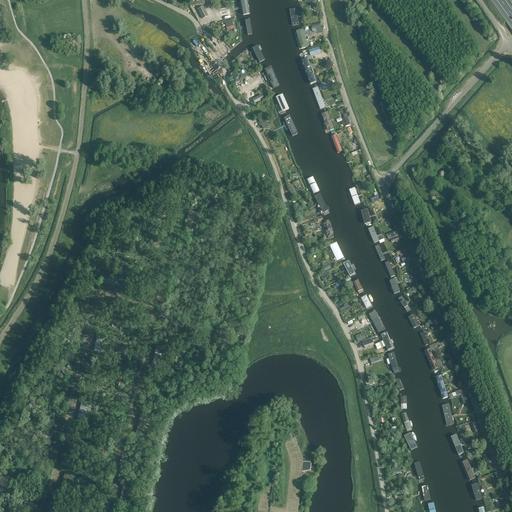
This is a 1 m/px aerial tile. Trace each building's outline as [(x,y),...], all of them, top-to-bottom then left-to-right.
[(247,0),(239,0),(243,17),(251,15),(247,0)] [(208,17),(203,6),(197,9),(202,20),(208,17)] [(296,7),(289,8),(293,26),(299,24),(296,7)] [(232,21),(225,22),(227,31),(234,29),(232,21)] [(249,21),(244,22),(247,36),(252,35),(249,21)] [(302,28),(296,29),(301,48),(308,46),(305,37),(302,28)] [(309,49),(309,50),(311,56),(321,53),(319,46),(309,49)] [(257,47),(252,49),(259,63),(264,61),(257,47)] [(306,56),(301,58),(310,81),(315,80),(306,56)] [(279,86),(270,64),(263,67),(273,88),(279,86)] [(236,72),(230,75),(233,80),(239,77),(236,72)] [(334,87),(332,79),(321,83),(323,89),(329,88),(329,89),(334,87)] [(318,85),(312,87),(320,108),(326,106),(318,85)] [(288,108),(282,93),(275,95),(281,111),(288,108)] [(264,99),(262,95),(254,100),(256,104),(264,99)] [(328,113),(321,115),(326,128),(324,128),(326,134),(335,132),(328,113)] [(298,134),(289,114),(283,116),(292,136),(298,134)] [(258,121),(261,125),(263,130),(269,127),(264,118),(258,121)] [(337,136),(331,137),(338,154),(343,152),(337,136)] [(314,178),(307,181),(313,195),(320,192),(314,178)] [(350,191),(355,206),(361,205),(355,189),(350,191)] [(251,211),(261,214),(266,194),(256,192),(255,194),(254,199),(253,204),(252,209),(251,211)] [(319,195),(314,197),(323,215),(327,213),(319,195)] [(185,232),(194,234),(199,214),(189,212),(189,214),(187,219),(187,222),(186,224),(185,229),(185,232)] [(206,233),(207,232),(208,233),(209,232),(208,231),(212,228),(213,229),(213,228),(212,227),(213,226),(210,222),(202,229),(206,233)] [(328,222),(322,224),(328,241),(334,238),(328,222)] [(368,230),(374,244),(379,242),(373,228),(368,230)] [(190,242),(186,248),(191,252),(190,251),(194,247),(195,248),(196,247),(190,242)] [(158,248),(159,245),(149,243),(146,253),(156,255),(157,253),(158,248)] [(344,259),(336,243),(329,247),(337,262),(344,259)] [(375,247),(381,262),(385,260),(379,246),(375,247)] [(235,279),(245,282),(249,262),(240,260),(239,262),(238,267),(237,272),(235,277),(235,279)] [(355,274),(348,262),(343,265),(349,277),(355,274)] [(385,264),(391,278),(395,276),(389,262),(385,264)] [(120,288),(122,278),(102,273),(100,283),(103,283),(108,285),(110,285),(113,286),(117,287),(120,288)] [(168,299),(178,302),(183,282),(173,280),(172,282),(171,287),(171,290),(170,292),(169,297),(168,299)] [(390,282),(394,296),(401,294),(396,280),(390,282)] [(364,292),(358,281),(353,284),(359,294),(364,292)] [(378,305),(371,293),(364,297),(371,309),(378,305)] [(403,296),(398,298),(408,314),(412,312),(403,296)] [(385,331),(375,311),(367,315),(377,335),(385,331)] [(410,317),(417,330),(421,328),(414,315),(410,317)] [(218,347),(228,350),(233,330),(223,328),(223,330),(221,335),(220,340),(219,345),(218,347)] [(419,335),(424,348),(429,346),(424,333),(419,335)] [(93,354),(103,356),(108,336),(98,334),(98,337),(96,342),(96,344),(95,347),(94,351),(93,354)] [(392,351),(387,334),(381,336),(386,353),(392,351)] [(152,368),(162,370),(166,350),(157,348),(156,350),(155,356),(154,358),(154,360),(152,365),(152,368)] [(425,352),(432,372),(438,370),(431,350),(425,352)] [(395,354),(388,355),(393,374),(400,372),(395,354)] [(67,371),(67,368),(58,366),(55,375),(65,378),(66,375),(67,371)] [(435,376),(443,400),(449,398),(441,374),(435,376)] [(400,379),(396,380),(399,391),(404,389),(400,379)] [(77,422),(87,424),(92,404),(82,402),(81,404),(80,410),(80,412),(79,414),(78,419),(77,422)] [(442,406),(446,427),(448,429),(449,430),(451,429),(451,426),(447,405),(446,403),(442,404),(442,406)] [(410,428),(406,414),(401,415),(406,430),(410,428)] [(135,436),(145,438),(150,418),(140,416),(140,419),(138,424),(137,429),(136,433),(135,436)] [(274,419),(275,417),(274,416),(273,416),(272,416),(270,416),(269,416),(268,417),(267,418),(266,419),(266,420),(266,422),(266,423),(266,424),(267,425),(268,426),(269,427),(270,425),(269,424),(268,423),(268,422),(268,421),(268,420),(268,419),(269,419),(270,418),(271,418),(272,418),(273,418),(274,419)] [(274,422),(274,423),(275,423),(275,422),(275,421),(275,420),(274,419),(276,417),(275,417),(274,419),(273,418),(272,418),(271,418),(270,418),(269,419),(268,419),(268,420),(268,421),(268,422),(268,423),(269,424),(270,425),(269,427),(268,427),(269,428),(270,425),(271,425),(272,425),(273,425),(274,424),(273,424),(272,424),(271,424),(270,424),(269,423),(269,422),(269,421),(269,420),(270,419),(271,419),(272,419),(273,419),(274,420),(274,421),(274,422)] [(298,511),(303,470),(304,470),(310,469),(311,468),(311,462),(311,461),(310,461),(305,461),(304,461),(303,459),(296,438),(293,438),(293,437),(291,432),(291,431),(290,431),(289,430),(288,430),(288,431),(290,438),(289,439),(288,439),(287,441),(287,442),(287,443),(287,445),(292,462),(287,509),(272,507),(272,506),(271,502),(271,501),(270,508),(267,509),(269,496),(270,488),(270,487),(269,486),(269,485),(268,485),(267,492),(267,495),(263,495),(262,499),(260,498),(258,511),(298,511)] [(51,438),(51,436),(41,433),(39,443),(49,445),(49,443),(51,438)] [(418,447),(410,434),(405,437),(412,450),(418,447)] [(450,438),(458,457),(464,455),(456,436),(450,438)] [(65,457),(62,464),(68,467),(68,465),(67,465),(69,460),(70,461),(71,460),(65,457)] [(311,459),(305,459),(305,461),(310,461),(311,461),(311,462),(311,468),(310,469),(304,470),(304,471),(309,470),(311,469),(312,469),(312,468),(312,463),(312,462),(312,460),(311,459)] [(461,464),(469,482),(476,480),(467,461),(461,464)] [(61,490),(70,492),(75,472),(66,470),(65,473),(64,478),(63,480),(62,483),(61,487),(61,490)] [(119,504),(129,506),(134,486),(124,484),(123,487),(122,492),(121,497),(120,501),(119,504)] [(471,487),(476,502),(483,500),(478,485),(471,487)] [(397,494),(394,495),(395,499),(398,498),(398,497),(405,496),(404,491),(396,493),(397,494)] [(34,507),(35,504),(25,502),(23,511),(25,511),(32,511),(33,511),(34,507)] [(436,511),(434,503),(428,505),(429,511),(436,511)]
